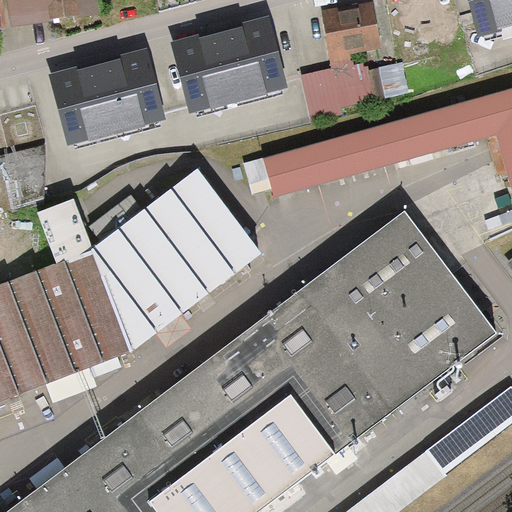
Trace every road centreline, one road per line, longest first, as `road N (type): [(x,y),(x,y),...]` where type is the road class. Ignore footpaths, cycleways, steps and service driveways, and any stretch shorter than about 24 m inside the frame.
road 1 (residential): [(0,64),(246,0)]
road 2 (unknown): [(171,19),(188,139)]
